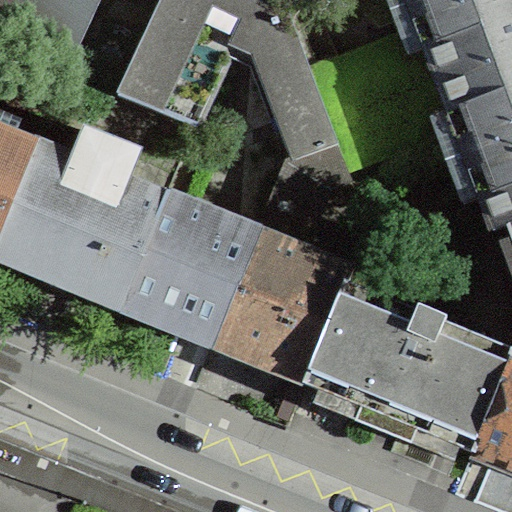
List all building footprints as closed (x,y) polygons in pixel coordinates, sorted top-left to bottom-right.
[(0,0),(0,43),(65,70),(97,0),(0,0)] [(295,157),(335,142),(326,120),(307,68),(281,0),(162,0),(119,92),(198,124),(236,43),(256,52),(295,157)] [(511,0),(407,0),(425,47),(409,53),(401,33),(307,68),(326,120),(335,142),(345,172),(440,137),(432,116),(448,110),(480,197),(492,229),(508,223),(511,234),(511,0)] [(0,229),(32,151),(37,138),(34,137),(32,142),(0,129),(0,229)] [(0,229),(0,257),(2,258),(59,283),(120,306),(160,207),(123,187),(138,151),(85,130),(70,166),(32,151),(0,229)] [(185,199),(179,214),(160,207),(120,306),(119,308),(146,319),(212,345),(233,354),(287,376),(287,375),(305,382),(345,282),(343,281),(323,273),(329,258),(283,240),(312,231),(329,186),(348,178),(345,172),(335,142),(295,157),(287,160),(253,244),(221,231),(227,216),(185,199)] [(365,408),(473,452),(473,451),(510,363),(511,357),(510,356),(511,350),(511,348),(445,321),(446,317),(418,305),(416,310),(346,281),(345,282),(305,382),(304,383),(365,408)] [(511,363),(511,364),(510,363),(473,451),(505,464),(511,467),(511,363)]
